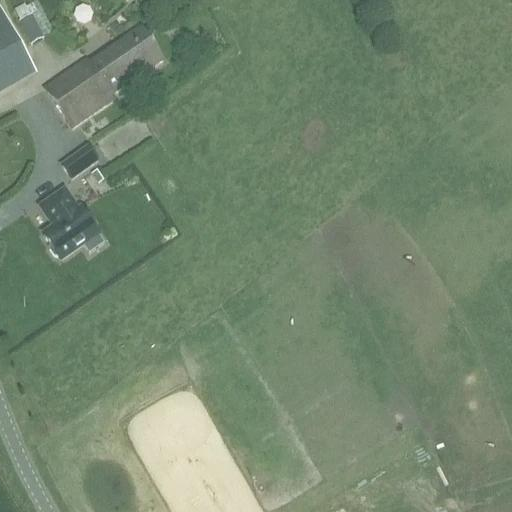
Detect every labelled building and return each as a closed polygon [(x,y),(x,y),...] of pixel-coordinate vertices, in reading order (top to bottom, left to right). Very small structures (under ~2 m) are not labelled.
[(31,17),(25,5),(14,11),(20,23),(19,24),(31,47),(44,39),(32,16),(31,17)] [(0,79),(28,64),(0,13),(0,79)] [(112,98),(163,63),(141,31),(91,66),(88,62),(45,91),(72,132),(115,102),(112,98)] [(88,150),(62,168),(71,182),(97,164),(88,150)] [(64,194),(42,209),(41,210),(55,229),(43,238),(50,247),(49,252),(55,259),(58,260),(60,263),(84,247),(81,243),(95,233),(91,226),(93,225),(83,210),(78,214),(64,194)]
